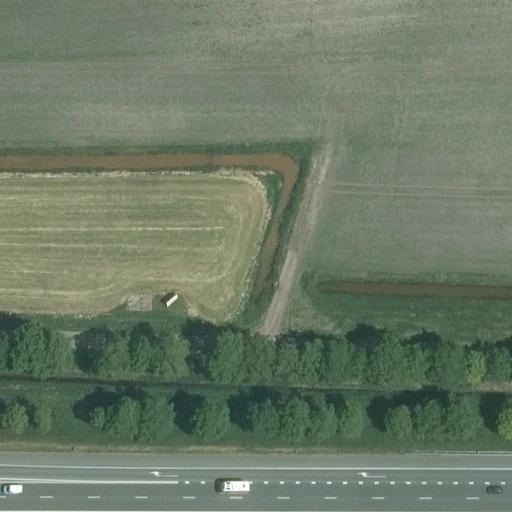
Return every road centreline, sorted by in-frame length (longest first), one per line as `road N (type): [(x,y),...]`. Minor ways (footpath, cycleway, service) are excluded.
road 1 (unclassified): [(0,323),(511,344)]
road 2 (motorway): [(511,497),(180,496)]
road 3 (motorway): [(180,496),(0,476)]
road 4 (motorway): [(180,496),(0,497)]
